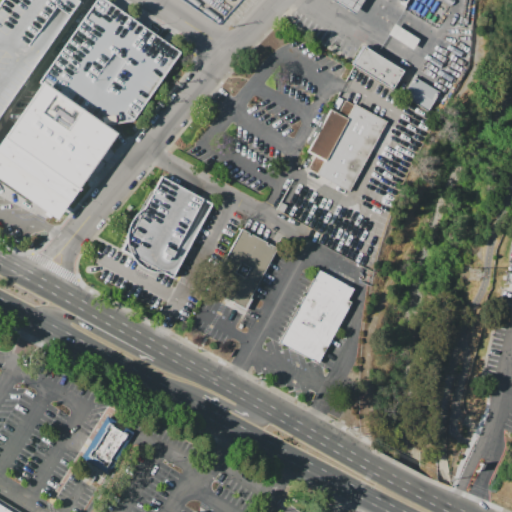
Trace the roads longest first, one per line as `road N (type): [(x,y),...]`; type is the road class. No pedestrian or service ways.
road 1 (primary): [(0,299),(381,502)]
road 2 (primary): [(339,447),(0,262)]
road 3 (residential): [(69,240),(225,49)]
road 4 (primary): [(182,361),(150,359),(58,311),(41,321)]
